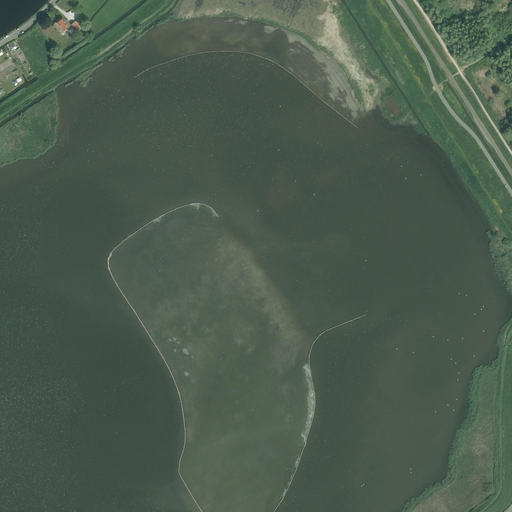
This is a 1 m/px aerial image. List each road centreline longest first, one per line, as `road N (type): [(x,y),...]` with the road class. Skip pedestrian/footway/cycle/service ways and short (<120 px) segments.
road 1 (unclassified): [(511,173),(400,0)]
road 2 (unknown): [(511,153),(413,0)]
